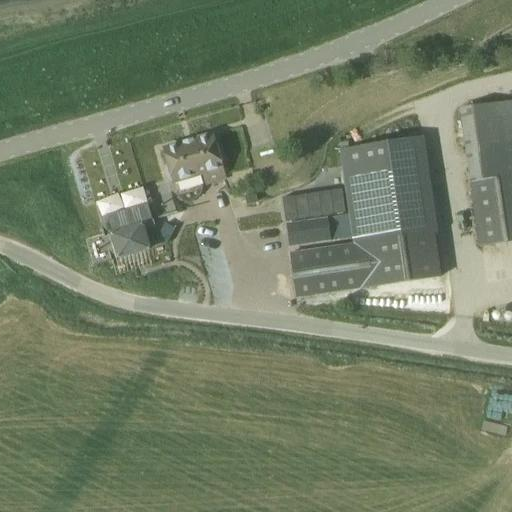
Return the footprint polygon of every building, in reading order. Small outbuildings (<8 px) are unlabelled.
[(511,101),(461,110),(481,248),(511,243),(511,101)] [(168,167),(165,170),(167,178),(171,179),(174,179),(174,181),(178,192),(201,185),(202,185),(207,183),(225,178),(213,136),(187,144),(166,150),(170,167),(168,167)] [(298,299),(441,279),(420,139),(341,151),(354,244),(291,254),(298,299)] [(346,211),(343,188),(283,197),(287,221),(346,211)] [(329,218),(287,224),(290,248),(332,242),(329,218)] [(118,231),(111,232),(118,256),(149,247),(148,244),(147,243),(142,224),(133,226),(118,231)]
